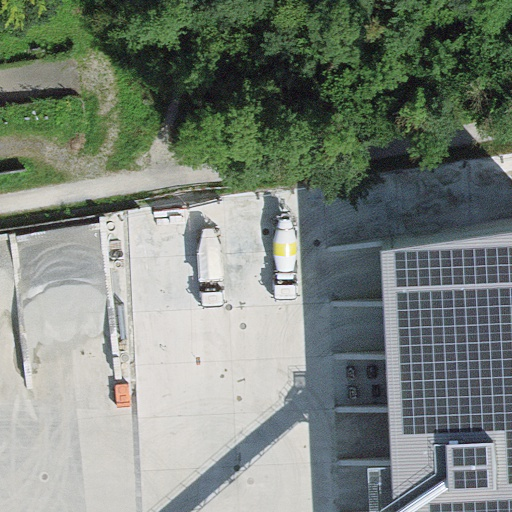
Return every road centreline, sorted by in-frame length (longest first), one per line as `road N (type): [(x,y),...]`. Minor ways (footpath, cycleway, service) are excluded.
road 1 (residential): [(511,118),(166,178)]
road 2 (residential): [(0,203),(166,178)]
